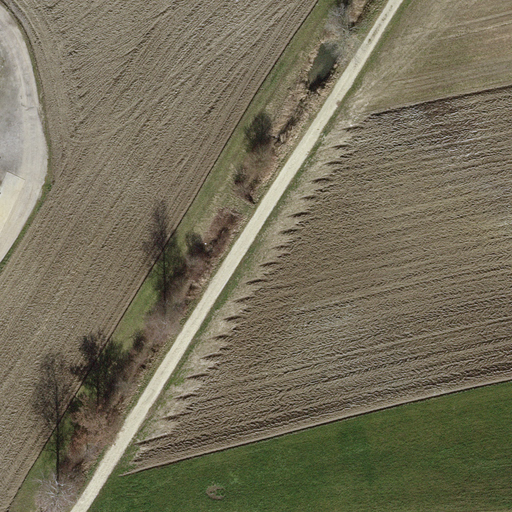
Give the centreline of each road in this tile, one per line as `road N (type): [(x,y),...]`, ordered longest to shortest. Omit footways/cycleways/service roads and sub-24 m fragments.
road 1 (track): [(77,511),(367,43),(402,0)]
road 2 (track): [(0,22),(18,43),(30,181),(0,236)]
